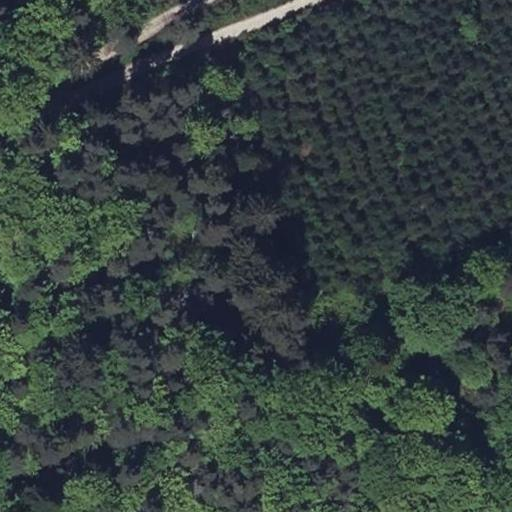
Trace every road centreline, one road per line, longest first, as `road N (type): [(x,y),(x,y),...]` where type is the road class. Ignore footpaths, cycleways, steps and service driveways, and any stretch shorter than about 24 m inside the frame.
road 1 (track): [(63,88),(314,0)]
road 2 (track): [(202,0),(0,120)]
